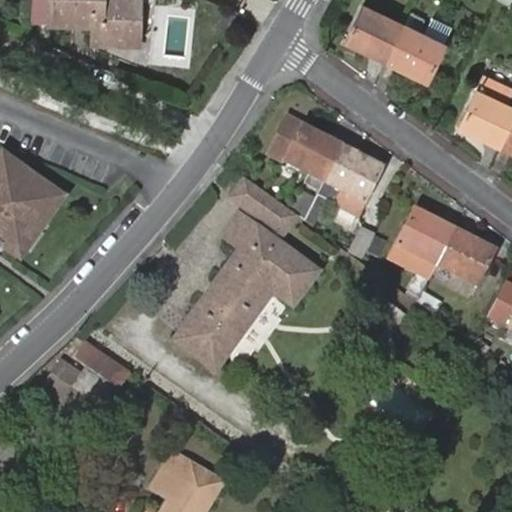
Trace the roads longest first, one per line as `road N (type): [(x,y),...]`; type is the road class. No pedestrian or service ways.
road 1 (residential): [(0,380),(207,161),(281,39)]
road 2 (residential): [(281,39),(511,212)]
